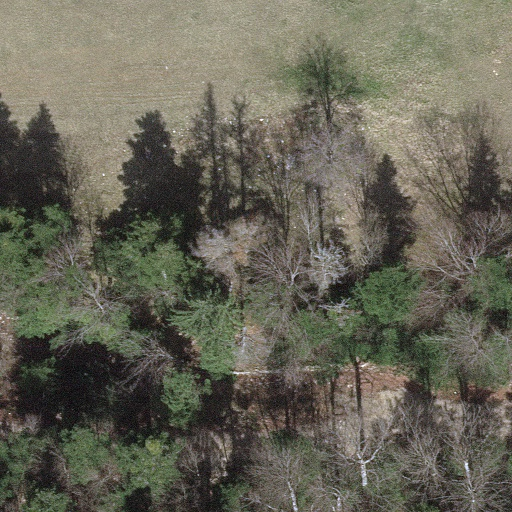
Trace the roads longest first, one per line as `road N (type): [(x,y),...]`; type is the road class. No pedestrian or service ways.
road 1 (track): [(0,439),(220,444),(511,421)]
road 2 (track): [(426,428),(104,358),(0,327)]
